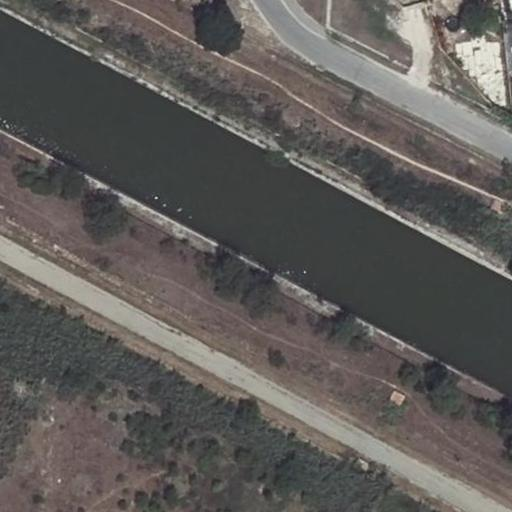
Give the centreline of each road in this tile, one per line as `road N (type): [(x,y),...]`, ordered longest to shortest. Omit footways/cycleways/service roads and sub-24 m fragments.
road 1 (unclassified): [(0,254),(463,511)]
road 2 (unclassified): [(511,143),(293,33),(265,0)]
